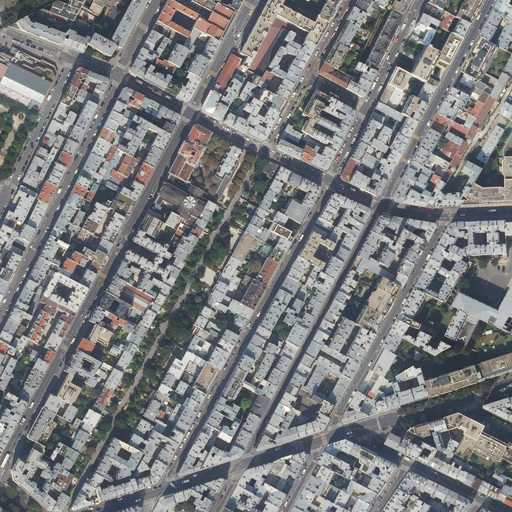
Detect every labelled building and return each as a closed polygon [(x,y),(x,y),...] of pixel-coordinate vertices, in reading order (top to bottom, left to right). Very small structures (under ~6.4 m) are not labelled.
[(69,0),(67,5),(56,1),(53,2),(50,12),(41,9),(9,26),(27,33),(50,41),(60,45),(69,29),(71,24),(76,16),(82,6),(84,0),(69,0)] [(84,0),(82,6),(99,15),(106,0),(84,0)] [(94,34),(91,38),(87,45),(91,47),(103,54),(109,57),(115,46),(120,48),(127,35),(146,0),(132,0),(109,42),(94,34)] [(199,16),(169,0),(167,0),(160,14),(156,21),(168,27),(188,38),(190,33),(184,30),(185,30),(178,26),(168,21),(170,18),(171,18),(174,12),(175,12),(176,12),(177,11),(177,10),(184,14),(191,18),(197,21),(199,16)] [(169,0),(199,16),(207,0),(206,0),(169,0)] [(207,0),(199,16),(197,21),(193,28),(208,36),(210,37),(220,42),(232,22),(237,12),(227,7),(224,5),(219,3),(220,0),(207,0)] [(242,0),(220,0),(219,3),(224,5),(226,0),(231,0),(232,0),(231,2),(232,2),(230,5),(228,4),(227,7),(237,12),(243,0),(242,0)] [(304,40),(316,46),(321,36),(328,24),(316,17),(313,23),(280,5),(282,0),(267,0),(266,2),(257,20),(248,37),(239,54),(246,57),(236,73),(242,77),(247,70),(246,69),(275,15),(308,33),(304,40)] [(340,0),(326,0),(317,16),(316,17),(328,24),(340,0)] [(368,0),(358,0),(357,2),(354,8),(366,15),(369,16),(366,21),(365,24),(363,26),(362,28),(371,33),(380,14),(382,16),(385,10),(383,8),(373,3),(368,0)] [(387,0),(374,0),(373,3),(383,8),(387,0)] [(412,1),(410,0),(390,0),(387,7),(392,9),(404,16),(408,8),(412,1)] [(480,5),(482,0),(428,0),(427,3),(437,8),(438,9),(444,12),(453,16),(459,20),(469,25),(471,22),(480,5)] [(499,0),(498,3),(493,12),(503,17),(504,18),(507,19),(509,20),(511,21),(511,6),(509,5),(511,0),(499,0)] [(437,8),(427,3),(425,8),(422,14),(432,19),(437,8)] [(366,15),(354,8),(352,7),(349,14),(346,19),(347,20),(358,26),(359,27),(366,15)] [(401,22),(404,16),(392,9),(364,66),(366,67),(369,69),(376,72),(382,61),(401,22)] [(444,12),(442,16),(441,17),(439,22),(437,26),(449,32),(450,30),(447,28),(453,16),(444,12)] [(497,29),(503,17),(493,12),(490,17),(487,24),(497,29)] [(432,19),(422,14),(419,19),(417,23),(434,32),(436,28),(429,25),(430,23),(437,26),(439,22),(433,19),(432,19)] [(86,23),(76,16),(71,24),(94,33),(97,28),(87,23),(86,23)] [(346,48),(358,26),(347,20),(341,32),(335,42),(346,48)] [(465,34),(469,25),(459,20),(452,34),(462,39),(465,34)] [(511,21),(509,20),(502,32),(503,32),(511,37),(511,21)] [(166,30),(168,27),(156,21),(151,31),(163,37),(164,34),(166,30)] [(426,47),(434,32),(417,23),(414,30),(416,31),(416,30),(418,31),(418,30),(424,33),(425,35),(421,42),(419,41),(420,39),(412,34),(410,38),(426,47)] [(497,29),(487,24),(483,32),(480,37),(490,43),(497,29)] [(188,38),(168,27),(166,30),(181,37),(178,42),(175,40),(175,39),(166,34),(166,35),(164,34),(163,37),(169,40),(173,42),(176,44),(183,47),(186,42),(188,38)] [(193,28),(190,33),(188,38),(186,42),(188,43),(185,49),(188,51),(193,53),(196,47),(192,45),(197,37),(205,41),(208,36),(193,28)] [(282,44),(289,32),(289,31),(282,28),(255,74),(262,78),(266,71),(268,67),(274,57),(280,47),(282,44)] [(76,32),(69,29),(60,45),(66,47),(82,53),(83,53),(83,52),(87,45),(91,38),(86,36),(85,38),(75,34),(76,32)] [(163,37),(151,31),(148,36),(145,42),(154,46),(155,47),(155,45),(154,45),(158,38),(159,39),(160,39),(160,38),(162,39),(157,48),(162,51),(167,42),(169,40),(163,37)] [(295,35),(289,32),(282,44),(286,46),(308,59),(312,52),(316,46),(304,40),(300,46),(291,42),(295,35)] [(511,42),(511,37),(503,32),(496,46),(498,47),(507,52),(509,48),(507,47),(510,41),(511,42)] [(459,45),(462,39),(452,34),(450,33),(439,54),(426,47),(410,38),(408,42),(406,45),(422,53),(414,67),(399,59),(395,67),(419,80),(425,83),(436,89),(438,83),(426,77),(436,59),(448,65),(449,63),(459,45)] [(353,52),(361,56),(369,37),(362,34),(353,52)] [(214,54),(220,42),(210,37),(200,57),(208,61),(210,62),(214,54)] [(496,46),(490,43),(480,37),(477,42),(471,54),(464,67),(461,72),(493,89),(498,80),(485,73),(498,47),(496,46)] [(155,52),(152,51),(154,46),(145,42),(143,45),(134,62),(130,70),(131,73),(136,76),(142,79),(150,66),(146,64),(147,62),(145,61),(146,59),(152,62),(155,55),(158,57),(162,51),(157,48),(156,47),(155,48),(157,49),(155,52)] [(346,48),(335,42),(328,54),(324,62),(337,70),(348,49),(346,48)] [(511,42),(511,54),(500,76),(498,80),(493,89),(484,105),(476,119),(470,131),(461,146),(451,164),(447,170),(443,179),(435,193),(434,194),(436,195),(434,198),(432,197),(427,207),(435,209),(436,209),(439,208),(447,196),(441,193),(453,172),(453,173),(456,169),(455,168),(469,145),(470,145),(472,140),(471,140),(478,128),(480,129),(488,114),(487,114),(495,99),(497,100),(510,76),(511,76),(511,82),(511,84),(511,42)] [(182,48),(183,47),(176,44),(172,51),(170,55),(167,61),(167,62),(173,65),(176,66),(179,68),(188,51),(185,49),(182,48)] [(284,49),(280,47),(274,57),(281,61),(282,59),(280,58),(283,54),(284,55),(285,55),(286,54),(287,53),(293,56),(294,56),(295,58),(294,60),(293,59),(290,64),(289,63),(288,65),(301,72),(305,66),(308,59),(286,46),(284,49)] [(0,95),(31,110),(33,106),(39,109),(57,72),(54,65),(42,59),(40,61),(39,62),(34,60),(34,59),(33,57),(17,50),(15,51),(13,55),(12,57),(3,52),(0,54),(0,95)] [(233,79),(236,73),(246,57),(239,54),(233,51),(218,78),(211,91),(216,94),(217,91),(218,92),(219,91),(220,91),(219,93),(218,92),(217,94),(218,95),(222,97),(225,92),(227,89),(231,83),(233,79)] [(200,57),(193,53),(191,55),(192,58),(194,59),(187,72),(188,73),(199,79),(204,70),(208,61),(200,57)] [(167,62),(167,61),(163,60),(162,62),(157,59),(158,57),(155,55),(152,62),(151,63),(172,73),(176,66),(173,65),(172,67),(166,64),(167,62)] [(280,62),(281,61),(274,57),(268,67),(272,69),(270,73),(272,74),(282,79),(294,86),(297,80),(301,72),(288,65),(287,66),(289,67),(286,71),(287,72),(287,74),(285,74),(277,69),(278,68),(278,67),(278,66),(277,66),(276,66),(278,61),(280,62)] [(337,70),(324,62),(321,67),(318,72),(319,74),(336,84),(345,89),(350,77),(337,70)] [(365,70),(366,67),(364,66),(357,62),(352,75),(370,84),(372,80),(376,72),(369,69),(367,73),(366,72),(366,71),(365,70)] [(153,68),(150,66),(142,79),(148,82),(163,90),(169,78),(170,77),(165,74),(163,78),(162,78),(163,76),(162,76),(162,75),(154,71),(153,73),(151,72),(153,68)] [(419,80),(395,67),(392,72),(387,84),(393,88),(410,96),(419,80)] [(85,80),(88,72),(82,69),(80,68),(76,70),(69,85),(80,90),(81,89),(77,87),(81,79),(84,80),(85,81),(85,80)] [(270,73),(266,71),(262,78),(257,86),(263,89),(265,90),(269,82),(267,81),(272,74),(270,73)] [(93,73),(88,72),(85,80),(85,81),(83,83),(87,85),(89,81),(97,84),(95,88),(89,84),(88,86),(103,94),(109,82),(107,79),(93,73)] [(484,105),(493,89),(461,72),(457,81),(471,89),(469,93),(458,87),(456,90),(470,97),(478,101),(484,105)] [(201,79),(199,79),(188,73),(186,78),(189,79),(184,88),(181,86),(176,97),(182,100),(186,102),(189,101),(195,90),(201,79)] [(245,79),(242,77),(236,73),(233,79),(242,84),(243,83),(239,81),(241,78),(242,78),(244,81),(244,80),(245,79)] [(257,86),(262,78),(255,74),(254,75),(253,75),(252,75),(251,76),(251,77),(251,78),(252,79),(249,83),(256,87),(257,86)] [(352,75),(350,77),(345,89),(354,94),(361,97),(364,96),(366,92),(370,84),(352,75)] [(182,85),(169,78),(163,90),(165,91),(176,97),(181,86),(182,85)] [(233,79),(231,83),(232,84),(229,90),(227,89),(225,92),(227,93),(224,98),(222,97),(220,100),(222,101),(224,102),(229,105),(235,96),(242,84),(233,79)] [(289,95),(294,86),(282,79),(274,95),(285,101),(289,95)] [(252,93),(250,92),(253,87),(255,89),(256,87),(249,83),(247,82),(243,90),(241,92),(250,97),(252,93)] [(88,86),(87,85),(83,83),(81,89),(80,90),(77,96),(97,106),(101,97),(103,94),(88,86)] [(430,99),(436,89),(425,83),(416,100),(417,100),(419,101),(427,105),(430,99)] [(393,88),(387,84),(385,86),(382,94),(378,102),(384,105),(393,88)] [(72,98),(76,99),(77,96),(80,90),(69,85),(63,96),(60,103),(71,108),(74,102),(71,100),(72,98)] [(131,98),(134,92),(130,90),(126,88),(122,89),(119,94),(116,101),(127,106),(130,101),(128,100),(128,99),(128,98),(129,97),(131,98)] [(416,100),(410,96),(393,88),(384,105),(403,115),(417,123),(421,116),(427,105),(419,101),(417,106),(414,104),(417,100),(416,100)] [(462,112),(470,97),(456,90),(453,88),(448,96),(445,102),(453,107),(455,102),(457,103),(457,102),(458,102),(455,108),(462,112)] [(257,101),(262,104),(264,101),(274,107),(273,110),(279,113),(285,101),(274,95),(265,90),(263,89),(257,101)] [(511,116),(511,90),(498,113),(510,120),(511,116)] [(216,94),(211,91),(207,99),(202,108),(203,112),(206,113),(211,116),(217,105),(214,103),(218,95),(217,94),(216,94)] [(324,107),(326,102),(329,97),(325,94),(320,92),(319,93),(316,91),(297,125),(291,122),(289,125),(310,137),(314,127),(319,118),(322,111),(324,107)] [(131,98),(130,101),(127,106),(125,110),(124,111),(122,116),(132,121),(134,116),(144,97),(139,94),(134,92),(131,98)] [(250,97),(241,92),(238,98),(245,102),(244,103),(242,105),(241,105),(240,105),(236,112),(236,114),(235,116),(230,114),(231,112),(230,112),(231,111),(230,111),(228,113),(223,122),(228,125),(232,127),(241,112),(242,109),(246,103),(250,97)] [(97,106),(77,96),(76,99),(74,102),(71,108),(71,109),(70,111),(76,114),(81,103),(83,104),(82,107),(83,107),(82,109),(81,109),(80,110),(81,111),(79,116),(89,121),(92,115),(97,106)] [(144,97),(134,116),(138,118),(139,116),(141,117),(144,111),(150,100),(145,97),(144,97)] [(329,97),(326,102),(329,104),(326,108),(324,107),(322,111),(336,117),(338,114),(333,112),(335,109),(339,111),(343,104),(337,101),(329,97)] [(256,114),(262,104),(257,101),(252,98),(248,105),(246,103),(242,109),(250,114),(249,116),(254,118),(253,119),(261,124),(265,126),(270,129),(274,122),(279,113),(273,110),(267,106),(266,108),(267,109),(268,110),(263,118),(256,114)] [(156,103),(150,100),(144,111),(149,113),(150,111),(151,110),(153,111),(153,112),(152,114),(151,113),(150,114),(156,117),(161,106),(156,103)] [(125,110),(127,106),(116,101),(113,106),(111,112),(122,116),(124,111),(123,110),(122,112),(121,111),(122,110),(122,109),(123,109),(125,110)] [(476,119),(484,105),(478,101),(473,110),(469,107),(466,113),(476,119)] [(218,103),(218,104),(217,105),(211,116),(210,116),(215,118),(220,121),(226,111),(229,105),(224,102),(222,105),(218,103)] [(384,105),(378,102),(376,106),(374,109),(385,114),(381,123),(380,125),(383,127),(391,131),(393,132),(395,129),(400,121),(403,115),(384,105)] [(455,108),(453,107),(445,102),(441,110),(439,114),(452,121),(456,114),(466,120),(466,121),(463,127),(470,131),(476,119),(466,113),(462,112),(455,108)] [(71,108),(60,103),(55,113),(52,120),(59,124),(63,117),(64,117),(65,117),(66,117),(66,116),(66,115),(66,114),(68,115),(69,113),(68,112),(67,113),(65,112),(67,109),(66,108),(66,107),(71,109),(71,108)] [(343,104),(339,111),(339,112),(342,113),(341,115),(340,115),(340,114),(338,113),(338,114),(336,117),(341,120),(339,124),(348,128),(352,121),(355,114),(354,111),(350,109),(343,104)] [(172,112),(161,106),(156,117),(159,119),(162,120),(162,119),(161,119),(162,117),(167,120),(167,121),(168,120),(169,121),(174,113),(172,112)] [(385,114),(374,109),(370,116),(369,119),(380,125),(381,123),(385,114)] [(70,111),(69,113),(68,115),(65,122),(71,124),(76,114),(70,111)] [(150,114),(149,113),(144,111),(141,117),(140,119),(146,122),(150,114)] [(132,121),(122,116),(111,112),(105,122),(103,128),(116,134),(116,132),(115,131),(121,120),(123,120),(122,122),(129,125),(131,122),(132,121)] [(246,134),(253,119),(254,118),(249,116),(245,121),(241,119),(245,114),(241,112),(232,127),(238,130),(246,134)] [(175,113),(174,113),(169,121),(168,120),(167,121),(166,123),(175,127),(179,119),(178,115),(175,113)] [(439,114),(434,123),(431,129),(442,136),(449,139),(461,146),(470,131),(463,127),(452,121),(439,114)] [(412,133),(417,123),(403,115),(400,121),(403,123),(399,132),(395,129),(393,132),(394,133),(408,141),(412,133)] [(88,125),(89,121),(79,116),(74,126),(84,131),(88,125)] [(146,122),(140,119),(138,118),(134,116),(132,121),(139,125),(138,127),(137,127),(136,127),(136,128),(136,129),(136,130),(135,132),(128,128),(125,133),(140,141),(141,141),(147,129),(157,134),(152,144),(150,144),(148,143),(147,145),(162,152),(166,145),(171,135),(161,130),(146,122)] [(319,118),(314,127),(319,129),(320,126),(334,133),(333,136),(342,140),(343,137),(348,128),(339,124),(338,127),(339,128),(338,129),(335,127),(336,125),(320,118),(319,118)] [(260,126),(261,124),(253,119),(246,134),(254,138),(261,141),(265,140),(267,137),(271,129),(270,129),(265,126),(264,127),(263,127),(262,128),(260,126)] [(380,125),(369,119),(363,132),(358,142),(368,147),(370,144),(368,143),(370,138),(371,138),(372,138),(373,135),(372,135),(373,133),(373,132),(375,128),(378,129),(380,125)] [(63,126),(59,124),(52,120),(44,137),(39,147),(48,152),(50,153),(52,148),(58,135),(63,126)] [(74,126),(71,124),(65,122),(63,126),(58,135),(62,137),(68,125),(73,127),(67,140),(77,145),(81,137),(84,131),(74,126)] [(173,131),(175,127),(166,123),(165,122),(163,127),(161,126),(161,128),(162,128),(161,130),(171,135),(173,131)] [(310,137),(289,125),(288,124),(285,130),(278,143),(276,146),(277,149),(288,154),(299,159),(303,151),(285,142),(287,137),(297,143),(299,139),(302,141),(302,139),(307,142),(308,139),(310,137)] [(223,139),(196,125),(193,126),(182,145),(176,157),(168,173),(169,173),(201,191),(203,188),(189,181),(190,180),(188,178),(209,138),(211,139),(212,138),(214,139),(214,140),(218,142),(219,141),(220,142),(220,143),(224,145),(226,141),(223,139)] [(488,159),(505,129),(504,128),(503,129),(497,125),(477,158),(486,163),(488,159)] [(319,129),(314,127),(310,137),(326,144),(327,142),(331,144),(330,145),(329,145),(327,148),(336,153),(339,146),(342,140),(333,136),(331,139),(317,132),(319,129)] [(383,146),(391,131),(383,127),(375,141),(383,146)] [(101,132),(98,138),(109,143),(112,137),(115,139),(114,139),(115,139),(113,145),(118,148),(119,145),(120,144),(123,139),(123,138),(123,137),(116,134),(103,128),(101,132)] [(433,151),(442,136),(431,129),(425,140),(421,148),(432,154),(451,164),(461,146),(449,139),(444,148),(443,147),(439,154),(436,152),(436,153),(433,151)] [(140,141),(125,133),(123,137),(123,138),(130,141),(129,143),(128,143),(127,143),(127,144),(127,145),(127,146),(126,148),(119,145),(118,148),(117,149),(125,154),(126,154),(132,157),(140,141)] [(403,149),(408,141),(394,133),(393,136),(395,137),(389,149),(391,150),(400,155),(403,149)] [(64,138),(62,137),(58,135),(52,148),(57,150),(61,152),(72,157),(75,150),(77,145),(67,140),(62,151),(58,150),(64,138)] [(118,148),(98,138),(95,144),(90,153),(101,159),(105,161),(110,164),(117,149),(118,148)] [(327,148),(308,139),(307,142),(303,151),(299,159),(308,164),(323,171),(327,170),(330,163),(336,153),(327,148)] [(361,161),(360,163),(357,168),(354,172),(348,183),(356,187),(364,191),(367,184),(370,179),(373,174),(375,170),(379,163),(381,158),(385,152),(387,148),(383,146),(375,141),(373,140),(370,144),(368,147),(367,149),(361,161)] [(470,151),(474,153),(480,142),(477,140),(470,151)] [(368,147),(358,142),(353,151),(350,158),(360,163),(361,161),(359,160),(360,160),(359,159),(360,156),(361,156),(363,151),(364,148),(365,149),(365,148),(367,149),(368,147)] [(243,149),(231,143),(216,170),(217,171),(214,176),(222,180),(213,197),(203,192),(200,197),(214,204),(217,199),(219,200),(238,165),(235,164),(243,149)] [(157,160),(162,152),(147,145),(147,144),(146,145),(151,148),(144,160),(136,156),(135,159),(153,169),(157,160)] [(46,154),(48,152),(39,147),(38,149),(37,152),(47,157),(48,155),(46,154)] [(51,161),(57,150),(52,148),(50,153),(48,155),(47,157),(47,159),(51,161)] [(429,160),(432,154),(421,148),(417,154),(413,162),(432,172),(435,173),(434,174),(443,179),(447,170),(429,160)] [(124,155),(125,154),(117,149),(110,164),(108,168),(113,171),(122,154),(124,155)] [(397,161),(400,155),(391,150),(385,161),(394,166),(397,161)] [(36,154),(35,156),(43,161),(44,158),(47,159),(47,157),(37,152),(36,154)] [(68,164),(72,157),(61,152),(55,163),(66,168),(68,164)] [(94,173),(101,159),(90,153),(86,161),(83,167),(94,173)] [(135,159),(132,157),(126,154),(117,172),(126,178),(135,162),(141,166),(137,173),(136,172),(132,180),(143,187),(148,178),(153,169),(135,159)] [(45,162),(43,161),(35,156),(30,166),(26,175),(36,180),(37,178),(40,174),(38,173),(37,174),(32,172),(36,164),(43,167),(45,162)] [(484,189),(475,184),(462,207),(476,207),(482,207),(511,205),(511,157),(504,157),(504,161),(503,162),(503,175),(505,177),(505,188),(504,189),(502,188),(484,189)] [(360,163),(350,158),(345,168),(340,176),(342,180),(344,181),(348,183),(354,172),(352,171),(355,166),(356,166),(355,167),(357,168),(360,163)] [(385,161),(384,160),(381,158),(379,163),(381,164),(377,171),(375,170),(373,174),(386,181),(390,174),(394,166),(385,161)] [(47,159),(45,162),(43,167),(40,174),(37,178),(42,180),(51,161),(47,159)] [(108,168),(110,164),(105,161),(102,167),(102,168),(101,168),(97,174),(103,177),(108,168)] [(275,177),(273,180),(283,185),(284,186),(286,183),(291,172),(287,170),(268,161),(262,171),(265,173),(264,175),(267,176),(268,175),(270,175),(275,177)] [(448,194),(447,196),(439,208),(453,208),(462,207),(475,184),(483,169),(475,165),(476,164),(474,163),(474,164),(469,161),(462,172),(472,177),(464,192),(459,192),(459,193),(448,194)] [(412,165),(410,168),(417,172),(419,173),(421,168),(423,169),(423,170),(421,174),(429,178),(432,172),(413,162),(412,165)] [(61,177),(66,168),(55,163),(46,182),(57,187),(61,177)] [(83,167),(82,170),(79,176),(90,182),(91,182),(98,186),(100,183),(103,177),(97,174),(94,173),(83,167)] [(117,172),(113,171),(108,168),(103,177),(100,183),(118,192),(135,201),(139,195),(143,187),(132,180),(131,180),(130,181),(128,180),(127,182),(128,182),(128,183),(129,183),(128,186),(133,189),(132,192),(122,187),(126,178),(117,172)] [(414,177),(417,172),(410,168),(406,176),(402,184),(410,188),(412,185),(422,191),(421,194),(412,190),(412,191),(409,197),(405,204),(412,205),(418,206),(426,190),(429,185),(426,183),(429,178),(421,174),(418,180),(414,177)] [(294,174),(291,172),(286,183),(287,184),(284,189),(294,194),(302,178),(294,174)] [(203,192),(201,191),(169,173),(164,182),(163,182),(162,184),(163,184),(161,188),(159,192),(158,192),(156,194),(157,194),(153,203),(155,204),(159,206),(162,201),(177,209),(174,214),(179,217),(180,217),(183,219),(180,224),(178,227),(177,229),(188,235),(189,234),(194,226),(191,224),(194,220),(196,221),(198,219),(203,209),(212,213),(214,209),(216,205),(214,204),(200,197),(203,192)] [(386,181),(373,174),(370,179),(373,180),(370,186),(367,184),(364,191),(371,194),(375,196),(379,195),(382,189),(386,181)] [(435,193),(443,179),(434,174),(431,180),(431,181),(435,183),(433,187),(432,187),(430,191),(435,193)] [(36,180),(26,175),(22,182),(35,188),(38,182),(40,183),(40,184),(42,185),(42,184),(43,185),(38,195),(25,189),(25,188),(20,185),(19,188),(18,191),(34,198),(38,200),(48,205),(52,195),(57,187),(46,182),(42,180),(37,178),(36,180)] [(86,189),(90,182),(79,176),(77,180),(75,184),(86,189)] [(301,203),(310,208),(317,194),(320,189),(319,186),(312,182),(302,178),(297,188),(305,192),(307,193),(301,203)] [(283,185),(273,180),(268,189),(276,194),(277,194),(279,191),(281,192),(282,189),(281,188),(283,185)] [(94,194),(98,186),(91,182),(90,185),(92,186),(90,190),(89,189),(88,191),(90,192),(94,194)] [(86,190),(86,189),(75,184),(73,189),(71,192),(82,198),(86,190)] [(410,188),(402,184),(398,191),(394,199),(395,202),(402,203),(405,204),(409,197),(405,195),(407,194),(410,188)] [(274,197),(276,194),(268,189),(262,199),(271,204),(273,200),(275,202),(277,199),(274,197)] [(434,195),(426,190),(418,206),(420,206),(427,207),(432,197),(434,195)] [(28,220),(26,219),(27,216),(26,216),(34,198),(18,191),(9,210),(6,216),(14,220),(15,217),(18,218),(16,221),(17,221),(22,224),(35,230),(43,215),(48,205),(38,200),(28,220)] [(85,200),(82,198),(71,192),(68,197),(65,204),(77,209),(79,210),(84,213),(90,202),(85,200)] [(90,202),(94,194),(90,192),(85,200),(90,202)] [(130,211),(135,201),(118,192),(115,199),(116,200),(115,201),(113,200),(111,203),(107,201),(104,208),(124,218),(126,219),(130,211)] [(329,199),(325,205),(336,211),(337,212),(340,206),(341,207),(345,198),(339,195),(335,193),(331,194),(329,199)] [(245,206),(247,201),(240,198),(238,203),(245,206)] [(346,199),(345,198),(341,207),(346,210),(336,228),(342,231),(343,228),(341,226),(342,224),(345,225),(346,222),(349,218),(349,217),(347,216),(350,210),(352,211),(356,204),(346,199)] [(271,204),(262,199),(258,208),(269,214),(270,212),(270,211),(267,210),(271,204)] [(305,216),(310,208),(294,200),(286,217),(288,218),(301,225),(305,216)] [(81,229),(93,235),(98,224),(99,224),(104,213),(107,212),(111,215),(111,216),(107,224),(106,224),(105,227),(106,228),(100,239),(112,245),(115,240),(118,234),(116,233),(120,226),(124,218),(104,208),(95,203),(94,206),(94,207),(93,210),(94,211),(93,213),(92,213),(90,215),(89,216),(88,217),(87,216),(86,218),(87,218),(81,229)] [(77,209),(65,204),(62,210),(58,218),(70,224),(72,220),(70,219),(75,210),(76,210),(77,209)] [(363,206),(356,204),(352,211),(351,214),(351,217),(350,217),(350,219),(362,226),(369,213),(368,209),(367,209),(363,206)] [(333,217),(336,211),(325,205),(322,211),(318,218),(330,225),(332,221),(329,220),(331,216),(333,217)] [(267,216),(269,214),(258,208),(253,216),(262,220),(265,215),(267,216)] [(174,226),(179,217),(174,214),(171,212),(165,222),(161,220),(163,217),(148,209),(146,214),(148,215),(163,223),(177,230),(177,229),(178,227),(174,226)] [(206,224),(212,213),(203,209),(198,219),(206,224)] [(271,209),(270,211),(270,212),(274,214),(274,212),(276,214),(273,220),(267,217),(266,219),(274,223),(280,226),(282,228),(288,218),(286,217),(271,209)] [(77,227),(84,213),(79,210),(72,225),(77,227)] [(154,239),(163,223),(148,215),(144,223),(139,231),(145,234),(149,236),(154,239)] [(386,226),(392,217),(381,215),(377,216),(374,223),(369,232),(381,237),(381,236),(383,233),(380,232),(383,227),(385,229),(386,226)] [(12,230),(17,221),(16,221),(14,220),(6,216),(2,225),(12,230)] [(264,222),(262,220),(253,216),(249,224),(260,230),(261,227),(262,225),(264,222)] [(407,219),(392,217),(386,226),(393,230),(395,228),(396,229),(394,233),(397,235),(396,237),(384,231),(383,233),(381,236),(392,242),(395,243),(402,230),(407,219)] [(72,225),(70,224),(58,218),(56,222),(53,227),(62,231),(72,237),(77,227),(72,225)] [(336,228),(330,225),(318,218),(317,221),(315,223),(328,231),(329,230),(332,232),(330,236),(327,234),(314,226),(311,231),(335,244),(338,239),(342,241),(339,247),(348,252),(353,243),(355,239),(346,234),(343,240),(339,237),(342,231),(336,228)] [(350,219),(349,218),(346,222),(353,226),(350,231),(344,227),(343,228),(342,231),(346,234),(355,239),(358,235),(362,226),(350,219)] [(206,224),(198,219),(196,221),(194,226),(202,231),(206,224)] [(435,227),(433,224),(417,221),(407,219),(402,230),(426,243),(431,234),(435,227)] [(511,220),(506,221),(506,240),(511,239),(511,287),(499,311),(460,293),(453,307),(460,310),(480,319),(511,334),(511,333),(511,220)] [(482,246),(482,255),(495,255),(493,221),(487,221),(481,222),(481,239),(482,246)] [(495,255),(507,254),(506,240),(506,221),(499,221),(493,221),(495,255)] [(227,226),(237,231),(238,228),(230,224),(227,222),(226,225),(228,226),(227,226)] [(465,231),(465,230),(465,222),(455,223),(450,226),(448,229),(445,234),(451,236),(451,235),(453,236),(452,237),(458,240),(459,238),(462,238),(463,243),(466,245),(466,240),(465,231)] [(474,222),(465,222),(465,230),(468,230),(468,231),(465,231),(466,240),(469,240),(469,245),(470,248),(466,248),(466,256),(482,255),(482,246),(477,246),(475,245),(475,233),(479,233),(479,239),(481,239),(481,222),(474,222)] [(259,239),(265,229),(261,227),(260,230),(249,224),(247,223),(245,226),(247,227),(245,232),(259,239)] [(282,228),(280,226),(274,223),(269,231),(276,234),(290,243),(292,239),(293,238),(288,236),(290,232),(282,228)] [(31,238),(35,230),(22,224),(20,227),(22,228),(19,233),(12,230),(10,234),(29,243),(31,238)] [(10,235),(10,234),(12,230),(2,225),(0,228),(0,255),(1,254),(0,253),(0,249),(0,248),(0,247),(1,245),(2,245),(4,241),(6,242),(9,236),(5,234),(6,233),(10,235)] [(198,239),(202,231),(194,226),(189,234),(198,239)] [(61,233),(62,231),(53,227),(51,231),(49,236),(54,239),(57,240),(58,240),(61,233)] [(93,237),(93,235),(81,229),(77,227),(72,237),(76,239),(89,246),(91,242),(92,239),(93,237)] [(188,235),(177,229),(177,230),(175,233),(180,236),(181,235),(183,236),(181,239),(181,240),(194,247),(198,239),(189,234),(188,235)] [(290,243),(276,234),(269,231),(265,229),(259,239),(264,242),(265,243),(269,235),(279,240),(274,248),(284,253),(287,249),(290,243)] [(147,260),(140,256),(131,252),(129,250),(126,251),(121,261),(128,265),(130,262),(135,264),(135,265),(142,269),(143,268),(144,269),(144,270),(143,273),(144,274),(150,276),(152,278),(162,283),(167,274),(171,267),(166,264),(171,255),(169,254),(165,252),(168,246),(163,243),(162,246),(145,237),(144,236),(145,234),(139,231),(137,230),(132,239),(133,242),(136,244),(144,248),(152,252),(156,254),(155,256),(153,261),(152,263),(147,260)] [(422,250),(426,243),(402,230),(395,243),(400,246),(405,236),(407,237),(406,238),(412,241),(412,243),(413,243),(411,246),(410,245),(408,248),(407,248),(407,249),(406,248),(405,249),(407,250),(419,256),(422,250)] [(72,237),(62,231),(61,233),(65,235),(62,243),(68,245),(72,237)] [(331,250),(335,244),(311,231),(307,239),(297,257),(306,262),(307,259),(311,261),(310,264),(314,266),(321,270),(324,264),(319,261),(311,257),(318,243),(327,248),(331,250)] [(264,242),(259,239),(245,232),(231,257),(242,263),(243,260),(244,260),(250,249),(258,253),(264,242)] [(381,237),(369,232),(363,243),(357,255),(368,262),(369,260),(366,259),(369,254),(371,255),(377,245),(378,243),(376,243),(376,244),(374,243),(377,238),(380,239),(381,237)] [(29,243),(10,234),(10,235),(9,236),(6,242),(3,248),(21,257),(22,257),(24,252),(18,249),(18,248),(17,247),(18,245),(26,249),(29,243)] [(439,245),(447,249),(449,245),(452,246),(449,251),(451,252),(463,259),(464,256),(466,257),(466,256),(466,248),(466,245),(463,243),(458,240),(452,237),(451,236),(445,234),(441,242),(439,245)] [(93,235),(93,237),(101,241),(97,247),(94,245),(94,243),(91,242),(89,246),(91,247),(106,255),(107,255),(110,250),(112,245),(100,239),(93,235)] [(53,241),(54,239),(49,236),(44,246),(38,257),(43,260),(45,257),(47,259),(46,261),(49,263),(53,264),(57,267),(58,265),(59,262),(52,258),(53,256),(55,256),(55,255),(54,254),(58,246),(65,250),(66,248),(68,245),(62,243),(58,240),(57,240),(55,243),(53,241)] [(392,242),(381,236),(381,237),(380,239),(378,243),(377,245),(380,247),(382,245),(379,244),(381,240),(387,243),(383,249),(394,255),(396,256),(401,247),(400,246),(395,243),(393,247),(390,245),(392,242)] [(189,254),(194,247),(181,240),(179,244),(177,247),(189,254)] [(267,244),(265,243),(264,242),(258,253),(267,258),(278,265),(281,259),(284,253),(274,248),(272,247),(267,244)] [(170,243),(168,246),(165,252),(169,254),(172,248),(179,252),(175,258),(185,263),(189,254),(177,247),(170,243)] [(339,247),(335,244),(331,250),(331,251),(329,256),(343,263),(345,258),(348,252),(339,247)] [(445,252),(447,249),(439,245),(434,254),(432,259),(442,265),(446,267),(447,265),(443,263),(446,259),(452,262),(453,260),(457,263),(453,271),(461,275),(467,264),(461,261),(445,252)] [(103,260),(106,255),(91,247),(89,251),(83,248),(80,255),(91,260),(91,259),(92,260),(92,259),(94,259),(93,262),(101,266),(103,260)] [(21,257),(3,248),(1,254),(0,255),(0,267),(13,274),(19,264),(22,257),(21,257)] [(80,255),(66,248),(65,250),(62,256),(66,259),(76,264),(83,268),(85,264),(90,266),(88,270),(96,274),(98,270),(101,266),(93,262),(91,260),(80,255)] [(387,268),(394,255),(383,249),(379,258),(378,257),(376,261),(387,268)] [(328,257),(329,256),(331,251),(329,250),(327,254),(322,251),(319,256),(325,259),(323,262),(325,263),(328,257)] [(416,261),(419,256),(407,250),(403,257),(401,256),(400,258),(413,266),(416,261)] [(175,258),(171,255),(166,264),(171,267),(172,266),(180,271),(182,268),(183,268),(184,267),(185,266),(185,265),(185,264),(185,263),(175,258)] [(370,258),(369,260),(368,262),(357,255),(353,263),(349,270),(354,272),(360,276),(364,268),(400,287),(401,288),(404,283),(407,278),(396,273),(387,268),(376,261),(370,258)] [(343,263),(329,256),(328,257),(330,259),(324,271),(321,270),(319,273),(333,280),(338,272),(343,263)] [(46,261),(43,260),(38,257),(36,262),(33,269),(43,274),(49,263),(46,261)] [(246,261),(244,260),(243,260),(242,263),(231,257),(222,272),(233,278),(233,279),(234,279),(238,271),(235,269),(238,265),(241,267),(243,264),(245,265),(246,261)] [(310,264),(306,262),(297,257),(295,259),(294,262),(306,268),(308,264),(309,265),(310,264)] [(276,268),(278,265),(267,258),(254,280),(266,287),(272,276),(276,268)] [(409,274),(413,266),(400,258),(399,258),(398,259),(401,261),(398,266),(399,267),(396,273),(407,278),(409,274)] [(71,274),(76,264),(66,259),(64,262),(62,265),(63,265),(61,269),(71,274)] [(441,267),(442,265),(432,259),(426,268),(424,273),(434,278),(436,279),(437,278),(435,277),(438,270),(439,271),(438,273),(448,278),(445,284),(454,289),(461,275),(453,271),(452,273),(441,267)] [(130,266),(128,265),(121,261),(116,269),(113,276),(133,287),(135,283),(133,282),(133,281),(128,278),(131,273),(136,275),(137,275),(139,276),(141,272),(139,271),(130,266)] [(302,275),(306,268),(294,262),(293,264),(290,268),(301,275),(302,275)] [(55,270),(57,267),(53,264),(47,276),(51,278),(54,272),(55,270)] [(251,264),(245,275),(248,277),(254,266),(251,264)] [(172,266),(171,267),(167,274),(175,279),(180,271),(172,266)] [(0,267),(0,278),(9,283),(11,278),(13,274),(0,267)] [(61,269),(59,268),(57,267),(55,270),(58,271),(56,273),(68,279),(69,276),(79,282),(78,284),(88,290),(90,287),(91,284),(81,279),(71,274),(61,269)] [(301,275),(290,268),(288,272),(286,276),(297,282),(301,275)] [(360,276),(358,279),(374,287),(393,298),(395,295),(396,292),(397,292),(400,287),(364,268),(360,276)] [(38,285),(43,274),(33,269),(30,274),(27,280),(37,285),(38,285)] [(96,274),(88,270),(86,269),(85,271),(83,270),(81,272),(83,274),(81,279),(91,284),(94,279),(96,274)] [(350,279),(354,272),(349,270),(345,277),(341,284),(351,289),(352,290),(356,283),(350,279)] [(68,279),(56,273),(54,272),(51,278),(45,289),(41,297),(75,313),(82,301),(88,290),(78,284),(68,279)] [(241,283),(234,279),(233,279),(233,278),(222,272),(221,272),(219,274),(221,275),(219,278),(217,277),(216,280),(218,280),(213,289),(224,295),(229,287),(237,291),(241,283)] [(316,274),(311,272),(307,278),(308,279),(314,282),(315,280),(317,278),(314,276),(316,274)] [(319,273),(318,275),(317,277),(323,280),(322,284),(315,280),(314,282),(314,284),(328,291),(331,286),(333,280),(319,273)] [(424,273),(422,277),(432,282),(434,278),(424,273)] [(148,280),(150,276),(144,274),(136,288),(141,291),(144,288),(146,289),(144,293),(154,298),(156,294),(150,290),(153,284),(160,288),(162,283),(152,278),(150,281),(148,280)] [(171,288),(175,279),(167,274),(162,283),(171,288)] [(254,280),(248,277),(245,275),(244,278),(252,282),(249,287),(240,303),(253,311),(257,302),(266,287),(254,280)] [(45,289),(51,278),(47,276),(41,287),(45,289)] [(136,288),(133,287),(113,276),(110,282),(107,286),(104,292),(106,293),(134,307),(145,313),(146,313),(148,309),(151,304),(152,302),(154,298),(144,293),(141,291),(136,288)] [(297,282),(286,276),(283,282),(279,289),(291,296),(292,297),(300,284),(299,283),(297,282)] [(428,289),(432,282),(422,277),(416,287),(415,289),(421,291),(422,289),(425,291),(424,293),(428,295),(446,303),(451,293),(443,288),(439,294),(431,290),(430,291),(428,289)] [(6,289),(9,283),(0,278),(0,295),(2,297),(6,289)] [(249,287),(252,282),(244,278),(241,282),(249,287)] [(314,284),(314,282),(308,279),(304,286),(310,290),(310,289),(314,284)] [(36,286),(37,285),(27,280),(25,284),(23,288),(32,292),(35,285),(36,286)] [(171,288),(162,283),(160,288),(159,288),(161,289),(159,293),(166,297),(171,288)] [(328,291),(314,284),(310,289),(313,291),(314,287),(316,288),(315,292),(325,297),(326,293),(328,291)] [(351,289),(341,284),(340,287),(338,291),(349,297),(350,295),(347,294),(349,291),(350,291),(351,289)] [(445,284),(443,288),(451,293),(454,289),(445,284)] [(308,294),(310,290),(304,286),(303,285),(296,299),(303,303),(306,297),(308,294)] [(41,297),(45,289),(41,287),(40,286),(36,294),(41,297)] [(374,287),(364,306),(384,317),(389,307),(393,298),(374,287)] [(33,292),(32,292),(23,288),(20,295),(17,301),(26,306),(33,292)] [(232,299),(224,295),(213,289),(208,298),(209,298),(227,308),(232,299)] [(291,296),(279,289),(276,295),(273,300),(285,307),(291,296)] [(424,293),(421,291),(415,289),(405,307),(401,314),(414,320),(428,295),(424,293)] [(312,296),(308,294),(306,297),(310,299),(311,299),(321,305),(322,302),(325,297),(315,292),(314,291),(312,296)] [(349,297),(338,291),(336,294),(333,300),(344,306),(345,304),(343,303),(345,299),(347,300),(349,297)] [(102,300),(98,307),(126,322),(127,320),(128,318),(134,307),(106,293),(102,300)] [(161,307),(166,297),(159,293),(156,299),(154,298),(152,302),(161,307)] [(39,302),(41,297),(36,294),(29,307),(35,310),(39,302)] [(41,297),(39,302),(43,304),(43,303),(44,303),(44,304),(44,306),(42,311),(40,310),(39,310),(40,310),(26,338),(28,339),(36,343),(51,316),(53,317),(55,311),(55,310),(54,310),(55,308),(56,308),(57,310),(61,312),(64,311),(64,313),(66,313),(65,314),(64,315),(62,314),(61,314),(44,347),(54,353),(65,333),(75,313),(41,297)] [(310,299),(306,297),(303,303),(301,307),(299,310),(300,311),(303,310),(306,303),(307,304),(310,299)] [(205,305),(204,306),(213,311),(215,307),(217,308),(224,311),(222,315),(223,315),(227,308),(209,298),(208,299),(207,301),(205,301),(204,300),(204,301),(206,303),(205,305)] [(240,303),(234,300),(232,299),(227,308),(238,314),(233,323),(233,324),(242,329),(245,324),(253,311),(240,303)] [(301,307),(303,303),(296,299),(290,309),(294,312),(297,314),(299,310),(297,309),(299,305),(301,307)] [(317,311),(321,305),(311,299),(304,313),(314,318),(317,311)] [(269,306),(281,313),(282,310),(285,312),(286,310),(284,310),(286,307),(285,307),(273,300),(271,303),(269,306)] [(344,306),(333,300),(330,305),(327,311),(338,317),(339,316),(340,313),(337,312),(339,309),(342,310),(344,306)] [(28,307),(26,306),(17,301),(15,304),(13,308),(25,313),(28,307)] [(161,307),(152,302),(151,304),(153,305),(150,310),(156,314),(160,308),(161,309),(162,308),(161,307)] [(126,322),(98,307),(97,306),(93,313),(89,321),(95,324),(112,333),(114,329),(115,329),(117,327),(116,327),(117,324),(123,327),(126,322)] [(214,312),(213,311),(204,306),(198,315),(207,320),(209,321),(211,318),(212,316),(214,312)] [(269,332),(281,313),(269,306),(266,313),(258,326),(269,332)] [(379,326),(384,317),(364,306),(354,324),(360,327),(367,331),(369,327),(371,328),(369,332),(374,335),(379,326)] [(143,317),(145,313),(134,307),(128,318),(133,321),(137,313),(143,317)] [(27,314),(25,313),(13,308),(10,315),(8,319),(19,324),(22,318),(21,317),(20,316),(21,316),(22,315),(23,316),(24,317),(24,318),(29,320),(31,316),(27,314)] [(287,308),(286,310),(285,312),(287,313),(283,321),(280,320),(278,323),(289,329),(292,323),(295,317),(292,316),(294,312),(290,309),(287,308)] [(150,310),(148,309),(146,313),(147,314),(146,314),(145,317),(144,317),(143,317),(143,318),(143,319),(143,320),(142,321),(143,323),(141,322),(139,325),(148,330),(156,314),(150,310)] [(304,313),(300,311),(299,310),(297,314),(295,317),(292,323),(295,325),(300,328),(301,326),(299,325),(300,324),(301,324),(301,325),(302,325),(303,326),(301,328),(307,331),(310,325),(314,318),(304,313)] [(467,347),(480,319),(460,310),(452,326),(452,325),(446,337),(467,347)] [(338,317),(327,311),(324,317),(323,319),(331,324),(334,320),(336,321),(338,317)] [(444,336),(414,320),(401,314),(400,316),(398,320),(410,327),(421,332),(432,338),(440,342),(444,336)] [(202,330),(207,320),(198,315),(193,325),(196,326),(202,330)] [(339,326),(334,334),(344,340),(354,324),(343,318),(340,325),(338,324),(337,325),(339,326)] [(20,325),(19,324),(8,319),(3,328),(0,334),(0,341),(7,345),(10,340),(13,341),(10,347),(15,349),(16,347),(22,335),(26,328),(21,325),(15,336),(12,335),(17,325),(19,327),(20,325)] [(331,324),(323,319),(320,324),(317,330),(328,336),(330,332),(326,330),(326,329),(327,329),(328,328),(327,328),(327,327),(331,329),(334,325),(331,324)] [(137,325),(127,320),(126,322),(123,327),(122,328),(133,334),(142,339),(148,330),(139,325),(138,324),(137,325)] [(220,320),(219,322),(217,326),(223,329),(224,329),(228,323),(221,320),(220,320)] [(405,336),(410,327),(398,320),(393,328),(391,332),(403,338),(420,348),(424,350),(425,351),(435,356),(451,347),(441,342),(438,349),(436,350),(428,345),(432,338),(421,332),(417,340),(410,337),(409,337),(408,337),(405,336)] [(223,329),(217,326),(209,321),(204,331),(211,335),(214,336),(220,339),(233,346),(236,341),(238,337),(224,329),(223,330),(225,331),(222,337),(219,335),(220,334),(210,329),(211,327),(221,332),(223,329)] [(115,335),(112,333),(95,324),(86,340),(94,345),(109,353),(113,345),(117,337),(118,336),(115,335)] [(301,328),(300,328),(295,325),(286,341),(287,342),(298,348),(302,339),(307,331),(301,328)] [(204,331),(202,330),(196,326),(192,334),(195,335),(205,341),(207,342),(211,335),(204,331)] [(270,333),(269,332),(258,326),(256,329),(253,335),(264,341),(266,338),(267,339),(270,333)] [(364,335),(367,331),(360,327),(351,344),(358,347),(360,343),(362,345),(360,348),(366,352),(370,344),(375,335),(374,335),(369,332),(367,336),(364,335)] [(328,336),(317,330),(314,336),(311,341),(320,346),(322,347),(323,345),(324,343),(320,341),(320,340),(321,340),(322,340),(322,339),(322,338),(321,338),(322,338),(325,340),(324,341),(323,342),(324,342),(328,336)] [(394,354),(403,338),(391,332),(383,347),(384,348),(394,354)] [(511,334),(503,337),(503,336),(501,336),(501,334),(500,335),(499,333),(497,333),(497,332),(474,340),(482,364),(486,379),(499,375),(511,370),(511,334)] [(138,348),(142,339),(133,334),(131,339),(128,338),(127,338),(126,341),(138,348)] [(285,341),(283,340),(280,338),(272,334),(268,342),(277,347),(279,348),(276,353),(279,355),(281,356),(291,361),(294,354),(298,348),(287,342),(284,347),(286,349),(285,351),(283,350),(280,349),(285,341)] [(337,353),(344,340),(334,334),(332,339),(330,338),(329,340),(331,341),(327,347),(337,353)] [(26,338),(22,335),(16,347),(22,350),(28,339),(26,338)] [(197,357),(205,341),(195,335),(186,351),(197,357)] [(268,342),(264,341),(253,335),(252,338),(249,344),(260,350),(261,348),(259,346),(262,342),(267,345),(263,351),(264,352),(267,353),(274,357),(275,355),(273,354),(274,353),(276,350),(275,350),(277,347),(268,342)] [(126,341),(117,337),(113,345),(133,356),(138,348),(126,341)] [(88,356),(94,345),(86,340),(82,338),(79,344),(75,350),(88,356)] [(230,351),(233,346),(220,339),(217,344),(222,346),(221,348),(222,348),(221,350),(228,354),(230,351)] [(7,345),(0,341),(0,354),(4,356),(6,357),(9,359),(10,358),(15,349),(10,347),(7,345)] [(211,344),(207,342),(205,341),(197,357),(202,360),(205,354),(206,354),(207,354),(209,350),(208,350),(208,349),(211,344)] [(320,346),(311,341),(308,347),(304,355),(312,359),(315,361),(316,361),(320,355),(321,353),(317,351),(320,346)] [(261,350),(260,350),(249,344),(247,347),(243,354),(254,360),(255,361),(261,350)] [(356,350),(358,347),(351,344),(344,357),(350,360),(352,357),(354,358),(353,361),(359,365),(363,358),(366,352),(360,348),(358,352),(356,350)] [(133,356),(113,345),(109,353),(120,359),(119,361),(128,366),(133,356)] [(327,347),(323,345),(322,347),(320,350),(321,350),(321,351),(343,363),(343,362),(346,364),(344,368),(342,367),(342,368),(340,367),(341,367),(320,355),(316,361),(350,380),(355,372),(359,365),(353,361),(350,360),(344,357),(337,353),(327,347)] [(223,363),(228,354),(221,350),(213,346),(211,349),(214,350),(211,356),(210,355),(209,356),(210,357),(207,363),(219,369),(220,370),(223,363)] [(25,356),(27,353),(22,350),(16,347),(15,349),(10,358),(16,361),(20,354),(25,356)] [(52,358),(54,353),(44,347),(42,347),(40,351),(46,354),(45,356),(35,351),(30,348),(27,353),(30,355),(31,355),(48,364),(52,358)] [(202,360),(197,357),(186,351),(181,348),(166,374),(175,378),(180,381),(187,385),(195,389),(204,395),(211,383),(219,369),(207,363),(202,360)] [(398,356),(394,354),(384,348),(375,364),(372,370),(385,378),(389,372),(391,368),(395,371),(397,367),(399,368),(400,366),(400,365),(400,364),(400,363),(399,361),(398,360),(396,359),(398,356)] [(102,364),(88,356),(75,350),(70,360),(64,371),(68,373),(73,376),(93,387),(102,391),(105,386),(101,384),(98,383),(93,380),(96,375),(102,364)] [(413,358),(419,362),(423,355),(417,352),(413,358)] [(274,357),(267,353),(260,364),(268,368),(269,366),(274,357)] [(249,368),(254,360),(243,354),(241,358),(235,368),(246,374),(247,372),(251,374),(253,371),(249,368)] [(45,370),(48,364),(31,355),(30,358),(29,359),(35,363),(32,369),(43,375),(45,370)] [(312,359),(304,355),(301,360),(300,363),(310,370),(311,368),(309,366),(312,359)] [(287,368),(291,361),(281,356),(274,369),(284,374),(287,368)] [(5,368),(9,359),(6,357),(1,366),(5,368)] [(16,361),(10,358),(9,359),(5,368),(2,373),(11,378),(14,379),(17,381),(19,382),(21,383),(22,381),(13,376),(13,377),(11,376),(12,375),(9,374),(16,361)] [(123,374),(128,366),(119,361),(117,365),(119,366),(118,368),(116,366),(115,369),(123,374)] [(317,366),(306,386),(305,387),(302,385),(301,388),(334,407),(335,408),(343,393),(350,380),(316,361),(315,361),(314,363),(316,365),(317,366)] [(106,381),(105,383),(102,382),(101,384),(105,386),(113,391),(114,391),(123,374),(115,369),(103,362),(102,364),(96,375),(93,380),(98,383),(101,378),(106,381)] [(310,370),(300,363),(297,368),(294,373),(305,379),(307,376),(304,375),(306,371),(309,372),(310,370)] [(268,368),(260,364),(253,378),(261,382),(262,379),(262,380),(268,368)] [(466,386),(486,379),(482,364),(425,382),(427,385),(428,389),(430,397),(436,395),(444,393),(466,386)] [(32,369),(30,368),(27,367),(26,369),(31,371),(24,384),(34,390),(39,383),(43,375),(32,369)] [(406,372),(408,380),(418,377),(421,387),(417,388),(417,387),(416,387),(415,387),(415,389),(411,390),(415,402),(423,399),(430,397),(428,389),(426,389),(424,386),(427,385),(425,382),(421,369),(417,370),(417,369),(416,368),(415,369),(415,367),(406,372)] [(253,378),(246,374),(235,368),(233,371),(229,379),(242,386),(255,393),(257,388),(260,384),(261,382),(253,378)] [(280,380),(284,374),(274,369),(273,369),(266,382),(277,388),(280,380)] [(371,370),(369,372),(358,392),(366,397),(365,400),(361,408),(360,411),(368,416),(368,417),(370,416),(379,413),(375,402),(373,401),(379,390),(384,393),(389,383),(389,382),(390,381),(385,378),(372,370),(371,370)] [(399,383),(408,380),(406,372),(397,377),(398,381),(393,383),(396,391),(397,394),(397,395),(399,394),(400,398),(398,398),(401,406),(407,404),(415,402),(411,390),(408,391),(408,390),(407,390),(406,391),(407,391),(402,393),(399,383)] [(0,388),(3,391),(11,378),(2,373),(0,377),(0,378),(2,380),(1,382),(0,381),(0,388)] [(69,383),(73,376),(68,373),(56,397),(62,401),(66,402),(67,403),(69,404),(71,405),(79,388),(69,383)] [(173,382),(175,378),(166,374),(166,373),(161,383),(169,388),(171,385),(173,386),(175,383),(173,382)] [(305,379),(294,373),(291,378),(288,384),(299,390),(300,389),(298,388),(300,384),(302,385),(305,379)] [(225,386),(219,397),(226,400),(227,397),(234,401),(242,386),(229,379),(225,386)] [(266,382),(262,380),(262,379),(261,382),(260,384),(263,386),(261,391),(257,388),(255,393),(270,401),(273,394),(277,388),(266,382)] [(182,395),(187,385),(180,381),(175,391),(182,395)] [(24,384),(21,383),(19,382),(17,385),(17,387),(22,389),(21,391),(19,390),(18,393),(20,394),(17,398),(20,400),(27,404),(31,397),(34,390),(24,384)] [(171,389),(169,388),(161,383),(156,391),(170,399),(172,396),(169,394),(167,392),(168,390),(170,391),(171,389)] [(389,384),(389,383),(384,393),(389,410),(395,408),(401,406),(398,398),(397,395),(397,394),(388,398),(386,394),(396,391),(393,383),(389,384)] [(299,390),(288,384),(286,388),(284,392),(295,398),(297,396),(295,395),(296,394),(294,393),(295,392),(298,393),(299,390)] [(96,402),(105,406),(113,391),(105,386),(102,391),(96,402)] [(6,392),(7,393),(13,396),(14,395),(13,394),(15,391),(8,387),(6,392)] [(301,388),(300,389),(299,390),(298,393),(297,394),(315,404),(318,405),(320,407),(317,413),(328,418),(332,411),(334,407),(301,388)] [(204,395),(195,389),(193,392),(191,391),(189,394),(191,396),(189,399),(199,405),(200,405),(202,401),(206,395),(204,395)] [(384,412),(389,410),(384,393),(379,390),(373,401),(375,402),(379,413),(384,412)] [(173,400),(170,399),(156,391),(152,400),(160,404),(162,406),(164,407),(165,407),(165,408),(165,409),(163,412),(165,413),(170,416),(171,416),(174,409),(167,405),(169,401),(172,402),(173,400)] [(295,398),(284,392),(281,398),(278,403),(289,409),(290,408),(291,406),(288,405),(291,400),(294,401),(294,400),(295,398)] [(362,399),(365,400),(366,397),(358,392),(354,399),(350,406),(357,410),(360,411),(361,408),(358,406),(360,403),(361,404),(362,403),(361,402),(362,399)] [(14,397),(13,396),(7,393),(5,398),(12,402),(11,402),(10,402),(10,403),(9,404),(10,405),(11,406),(12,406),(10,411),(14,413),(21,416),(24,410),(27,404),(20,400),(19,402),(18,401),(17,403),(15,402),(17,398),(16,397),(14,397)] [(265,410),(270,401),(255,393),(254,394),(258,396),(249,413),(260,419),(265,410)] [(55,414),(62,401),(56,397),(50,394),(46,401),(42,407),(55,414)] [(224,403),(226,400),(219,397),(216,403),(212,410),(218,414),(220,410),(222,411),(227,414),(225,417),(232,421),(238,424),(239,421),(241,419),(239,418),(238,420),(234,417),(239,408),(231,403),(230,406),(229,407),(225,404),(224,403)] [(196,409),(199,405),(189,399),(187,398),(182,406),(195,412),(196,409)] [(508,408),(511,407),(509,398),(497,402),(484,406),(484,408),(507,420),(511,412),(508,410),(508,409),(508,408)] [(157,410),(160,404),(152,400),(146,409),(157,416),(159,412),(157,410)] [(315,413),(294,400),(294,401),(291,406),(290,408),(299,412),(308,419),(314,414),(315,413)] [(100,415),(105,406),(96,402),(91,411),(100,415)] [(196,413),(195,412),(182,406),(178,403),(174,409),(171,416),(188,426),(192,420),(196,413)] [(289,409),(278,403),(276,408),(273,414),(284,420),(286,416),(285,415),(284,417),(282,416),(285,411),(288,412),(289,409)] [(77,408),(71,405),(69,404),(62,417),(70,421),(68,424),(72,426),(74,423),(71,421),(74,415),(76,416),(77,415),(75,414),(78,409),(77,408)] [(93,427),(100,415),(91,411),(83,406),(77,418),(93,427)] [(8,414),(10,411),(3,407),(2,409),(4,410),(0,417),(0,423),(2,425),(4,422),(8,423),(6,427),(13,430),(17,423),(21,416),(14,413),(12,416),(8,414)] [(23,444),(24,445),(31,449),(38,452),(42,454),(45,456),(50,459),(54,451),(56,447),(57,445),(59,442),(63,434),(67,428),(68,424),(70,421),(62,417),(55,414),(42,407),(33,424),(23,444)] [(155,419),(157,416),(146,409),(143,407),(140,413),(143,415),(143,416),(154,422),(154,421),(155,419)] [(290,408),(289,409),(288,412),(286,416),(284,420),(282,423),(281,425),(280,426),(279,428),(278,430),(280,431),(281,432),(279,434),(278,435),(276,434),(273,440),(273,442),(274,446),(286,443),(297,439),(293,427),(285,429),(294,414),(297,415),(299,412),(290,408)] [(160,410),(159,412),(157,416),(155,419),(164,424),(165,423),(163,422),(164,421),(161,420),(165,413),(163,412),(160,410)] [(222,416),(218,414),(212,410),(208,416),(204,424),(219,432),(221,427),(217,425),(222,416)] [(368,416),(360,411),(357,410),(350,413),(348,411),(342,422),(344,424),(356,420),(368,417),(368,416)] [(256,426),(260,419),(249,413),(245,411),(244,412),(248,415),(245,419),(246,420),(245,422),(244,423),(240,429),(251,435),(256,426)] [(308,419),(299,412),(297,415),(292,424),(293,427),(297,439),(306,436),(313,434),(309,421),(308,419)] [(317,413),(315,413),(314,414),(315,415),(312,417),(313,418),(314,418),(316,418),(314,421),(310,422),(310,421),(309,421),(313,434),(320,432),(323,429),(326,425),(329,419),(328,418),(317,413)] [(284,420),(273,414),(270,418),(267,424),(278,430),(279,428),(277,426),(279,421),(282,423),(284,420)] [(452,416),(445,418),(449,431),(453,429),(459,428),(459,429),(466,432),(472,420),(465,416),(460,414),(452,416)] [(188,426),(171,416),(170,416),(167,421),(175,425),(173,429),(184,434),(186,430),(188,426)] [(77,418),(74,423),(72,426),(75,428),(76,428),(89,435),(90,436),(92,433),(91,432),(93,427),(77,418)] [(440,433),(449,431),(445,418),(438,421),(430,423),(433,430),(435,430),(436,433),(434,433),(439,451),(443,453),(448,455),(452,457),(453,458),(455,454),(453,453),(455,447),(458,448),(460,444),(452,440),(451,439),(446,449),(445,448),(440,433)] [(141,419),(138,425),(148,431),(150,429),(151,426),(152,425),(141,419)] [(164,424),(155,419),(154,421),(156,422),(156,423),(155,426),(153,426),(151,426),(150,429),(161,434),(166,425),(164,424)] [(480,424),(472,420),(466,432),(460,444),(458,448),(455,454),(453,458),(455,459),(456,459),(464,463),(467,464),(469,459),(483,432),(486,427),(480,424)] [(238,424),(232,421),(229,427),(231,428),(230,429),(228,430),(227,429),(228,428),(223,425),(221,427),(219,432),(216,437),(228,443),(235,429),(236,427),(238,424)] [(0,454),(13,430),(6,427),(2,425),(0,423),(0,454)] [(417,427),(402,432),(406,434),(414,438),(438,450),(439,451),(434,433),(433,430),(430,423),(417,427)] [(202,428),(200,431),(215,439),(216,437),(219,432),(204,424),(202,428)] [(278,430),(267,424),(264,429),(261,435),(270,439),(273,440),(276,434),(278,430)] [(144,440),(148,431),(138,425),(137,426),(136,425),(135,427),(136,428),(135,431),(134,430),(132,432),(133,433),(133,434),(144,440)] [(240,429),(236,427),(235,429),(239,431),(232,445),(243,451),(247,442),(251,435),(240,429)] [(84,445),(89,435),(76,428),(74,432),(73,434),(74,435),(73,437),(72,436),(70,437),(73,439),(84,445)] [(161,434),(150,429),(148,431),(144,440),(156,447),(161,438),(162,439),(161,440),(161,441),(162,441),(163,442),(164,442),(165,440),(167,441),(164,446),(160,444),(158,448),(172,455),(175,449),(178,444),(164,436),(161,434)] [(181,439),(184,434),(173,429),(171,431),(171,432),(172,431),(173,432),(174,433),(172,436),(171,436),(169,435),(168,437),(165,435),(164,436),(178,444),(181,439)] [(215,439),(200,431),(197,437),(193,444),(200,448),(203,450),(208,453),(212,446),(213,443),(215,440),(215,439)] [(493,437),(483,432),(469,459),(495,472),(496,472),(502,458),(511,462),(511,443),(510,442),(509,445),(493,437)] [(391,447),(397,451),(403,439),(399,438),(391,433),(385,445),(391,447)] [(68,436),(63,434),(59,442),(64,445),(68,436)] [(142,442),(144,440),(133,434),(127,445),(138,450),(139,448),(140,446),(138,445),(140,442),(142,442)] [(406,434),(404,437),(403,439),(397,451),(400,452),(406,455),(410,446),(407,444),(408,443),(409,443),(410,441),(412,442),(414,438),(406,434)] [(270,439),(261,435),(260,438),(254,449),(256,452),(265,449),(274,446),(273,442),(272,443),(269,442),(270,439)] [(142,452),(138,450),(127,445),(112,437),(103,454),(131,468),(133,470),(136,464),(139,465),(141,462),(138,461),(142,452)] [(434,457),(438,450),(414,438),(412,442),(410,446),(406,455),(417,460),(429,466),(434,457)] [(82,448),(84,445),(73,439),(69,445),(71,446),(70,449),(79,454),(80,454),(81,452),(80,452),(81,449),(82,450),(83,448),(82,448)] [(351,441),(347,439),(338,442),(329,445),(327,448),(325,452),(346,463),(356,444),(351,441)] [(156,447),(144,440),(142,442),(144,443),(145,445),(143,449),(141,449),(139,448),(138,450),(142,452),(145,454),(150,457),(153,458),(154,457),(151,455),(152,453),(154,449),(155,448),(157,449),(157,450),(159,451),(159,453),(155,460),(166,466),(169,460),(172,455),(158,448),(156,447)] [(64,445),(59,442),(57,445),(60,446),(59,449),(56,447),(54,451),(58,453),(65,457),(74,463),(79,454),(70,449),(64,445)] [(237,458),(240,456),(243,451),(232,445),(228,443),(223,452),(216,465),(230,461),(237,458)] [(200,448),(193,444),(190,450),(187,455),(194,459),(195,457),(197,458),(198,458),(198,457),(199,458),(197,461),(202,464),(208,453),(203,450),(201,454),(198,452),(200,448)] [(360,446),(356,444),(346,463),(354,467),(356,462),(351,459),(353,456),(358,458),(363,447),(360,446)] [(223,452),(212,446),(208,453),(202,464),(198,471),(210,467),(216,465),(223,452)] [(367,449),(363,447),(358,458),(359,458),(359,459),(361,460),(362,458),(364,459),(363,461),(366,463),(372,452),(367,449)] [(27,471),(38,452),(31,449),(24,462),(17,458),(16,460),(11,470),(12,480),(19,486),(24,476),(22,475),(22,476),(20,474),(22,471),(24,472),(25,470),(27,471)] [(54,461),(58,453),(54,451),(50,459),(54,461)] [(41,457),(42,454),(38,452),(27,471),(24,476),(19,486),(26,492),(29,495),(36,483),(34,481),(35,479),(34,478),(35,477),(32,475),(38,466),(40,468),(44,470),(47,464),(49,460),(50,459),(45,456),(43,459),(42,458),(42,457),(41,457)] [(294,456),(292,460),(303,466),(307,460),(309,455),(307,452),(304,452),(294,456)] [(354,467),(346,463),(325,452),(323,456),(319,464),(320,464),(335,472),(340,474),(341,472),(335,469),(334,470),(332,469),(333,466),(333,465),(334,463),(335,462),(335,463),(336,464),(337,464),(342,467),(342,469),(343,468),(346,470),(343,476),(349,479),(355,467),(354,467)] [(375,453),(372,452),(366,463),(364,466),(362,471),(369,474),(371,469),(367,467),(368,464),(373,466),(378,455),(375,453)] [(439,471),(448,455),(443,453),(442,455),(444,456),(443,458),(443,459),(442,461),(434,457),(429,466),(434,469),(439,471)] [(129,471),(131,468),(103,454),(93,472),(103,478),(110,482),(115,479),(122,477),(129,475),(130,474),(130,473),(130,472),(129,471)] [(147,464),(150,457),(145,454),(142,460),(149,469),(150,470),(154,474),(160,477),(163,472),(166,466),(155,460),(151,467),(147,464)] [(202,464),(197,461),(194,459),(187,455),(184,461),(176,474),(179,477),(188,474),(198,471),(202,464)] [(392,476),(398,468),(397,464),(387,459),(378,455),(373,466),(371,469),(369,474),(387,484),(392,476)] [(449,463),(452,457),(448,455),(439,471),(442,473),(448,475),(454,463),(453,462),(451,466),(446,463),(446,462),(449,463)] [(70,468),(74,463),(65,457),(61,465),(59,467),(68,472),(69,471),(70,468)] [(50,467),(50,466),(47,464),(44,470),(36,483),(29,495),(36,501),(39,504),(50,485),(54,477),(58,471),(59,467),(61,465),(54,461),(50,459),(49,460),(55,463),(52,467),(53,468),(52,470),(49,468),(50,467)] [(456,480),(464,463),(456,459),(456,460),(454,463),(448,475),(452,477),(456,480)] [(142,460),(141,462),(139,465),(137,469),(143,488),(148,487),(155,484),(157,483),(159,479),(160,477),(154,474),(150,470),(150,474),(150,475),(143,477),(142,474),(141,471),(149,469),(142,460)] [(276,462),(264,483),(267,484),(276,489),(282,478),(287,469),(289,465),(287,464),(286,460),(285,462),(283,461),(283,462),(282,461),(281,460),(276,462)] [(301,471),(303,466),(292,460),(291,462),(294,464),(293,464),(292,465),(293,467),(289,465),(287,469),(298,475),(301,471)] [(258,493),(263,486),(264,483),(276,462),(264,465),(258,467),(254,475),(260,478),(256,485),(251,482),(246,490),(255,494),(256,492),(258,493)] [(364,466),(356,462),(354,467),(355,467),(362,471),(364,466)] [(473,467),(467,464),(464,463),(456,480),(460,482),(465,484),(470,474),(465,472),(463,471),(464,469),(464,468),(464,467),(470,470),(469,472),(470,472),(473,467)] [(329,484),(335,472),(320,464),(317,470),(313,476),(327,483),(329,484)] [(68,472),(59,467),(58,471),(62,473),(58,479),(69,485),(74,476),(68,472)] [(254,475),(258,467),(253,469),(248,470),(245,473),(239,484),(238,485),(246,490),(251,482),(254,475)] [(369,474),(362,471),(355,467),(349,479),(352,481),(379,495),(383,490),(387,484),(369,474)] [(477,475),(480,471),(473,467),(470,472),(470,474),(465,484),(467,485),(471,487),(476,479),(477,475)] [(132,476),(133,478),(137,490),(140,489),(143,488),(137,469),(135,471),(132,476)] [(296,479),(298,475),(287,469),(282,478),(288,481),(293,484),(295,481),(292,479),(290,480),(288,477),(290,474),(293,476),(292,476),(293,478),(296,479)] [(482,472),(480,471),(477,475),(485,479),(487,475),(481,472),(482,472)] [(98,486),(103,478),(93,472),(90,479),(87,478),(84,482),(89,485),(90,482),(93,484),(91,486),(95,489),(98,497),(99,502),(104,501),(111,499),(107,486),(99,489),(98,486)] [(404,481),(398,489),(410,495),(412,492),(415,486),(419,488),(419,489),(422,491),(428,479),(418,474),(413,472),(409,473),(404,481)] [(511,480),(496,472),(495,472),(493,478),(495,479),(504,484),(502,488),(501,490),(496,500),(499,501),(504,503),(511,488),(511,480)] [(305,488),(317,494),(320,496),(327,483),(313,476),(312,475),(309,482),(305,488)] [(56,478),(54,477),(50,485),(58,490),(63,494),(69,485),(58,479),(56,484),(54,483),(56,478)] [(107,486),(111,499),(123,494),(137,490),(133,478),(128,479),(129,481),(115,485),(115,483),(108,485),(107,486)] [(214,481),(204,484),(210,488),(220,494),(223,487),(227,480),(224,478),(214,481)] [(285,486),(288,481),(282,478),(276,489),(282,492),(285,486)] [(433,482),(428,479),(422,491),(421,494),(423,495),(425,491),(432,495),(431,496),(432,497),(432,499),(430,498),(427,504),(429,505),(432,500),(433,497),(439,485),(433,482)] [(483,483),(476,479),(471,487),(475,489),(479,491),(483,483)] [(495,479),(492,486),(487,495),(493,498),(496,500),(501,490),(495,487),(497,485),(502,488),(504,484),(495,479)] [(343,491),(351,495),(353,496),(372,506),(375,501),(379,495),(352,481),(348,490),(345,488),(343,491)] [(91,486),(89,485),(84,482),(78,493),(87,498),(89,499),(89,500),(91,505),(94,504),(92,499),(90,498),(95,489),(91,486)] [(484,482),(483,483),(479,491),(482,492),(487,495),(492,486),(487,483),(487,482),(486,482),(484,482)] [(210,488),(204,484),(199,486),(191,488),(194,490),(204,496),(205,496),(206,494),(208,491),(210,488)] [(265,487),(263,486),(258,493),(257,496),(263,499),(267,490),(273,493),(268,502),(280,508),(284,501),(287,495),(282,492),(276,489),(267,484),(265,487)] [(57,492),(58,490),(50,485),(39,504),(43,507),(48,511),(51,511),(55,502),(59,496),(57,494),(56,496),(55,495),(54,495),(51,498),(48,495),(51,490),(57,492)] [(238,485),(234,492),(230,499),(252,511),(254,511),(277,511),(280,508),(268,502),(268,501),(266,504),(268,505),(264,511),(261,511),(256,508),(258,505),(260,504),(263,499),(257,496),(255,494),(246,490),(238,485)] [(332,485),(325,499),(332,502),(333,501),(339,489),(332,485)] [(444,487),(439,485),(433,497),(435,498),(436,496),(443,500),(441,505),(432,500),(429,505),(432,507),(440,511),(443,506),(444,503),(451,491),(444,487)] [(192,495),(194,490),(191,488),(183,491),(174,494),(178,504),(188,500),(192,495)] [(220,494),(210,488),(208,491),(210,492),(209,495),(206,494),(205,496),(207,498),(215,502),(217,497),(220,494)] [(313,503),(317,494),(305,488),(302,494),(300,498),(314,505),(314,503),(313,503)] [(411,496),(410,495),(398,489),(393,497),(383,511),(399,511),(401,510),(402,511),(405,507),(403,506),(411,496)] [(63,494),(58,490),(57,492),(56,493),(57,494),(59,496),(55,502),(51,511),(56,511),(59,511),(60,511),(65,504),(66,502),(69,498),(63,494)] [(204,496),(194,490),(192,495),(198,498),(195,504),(200,507),(209,511),(212,507),(215,502),(207,498),(205,502),(203,501),(204,501),(202,500),(204,496)] [(345,509),(351,495),(343,491),(342,491),(339,495),(338,495),(337,496),(339,497),(338,498),(336,497),(335,500),(337,501),(335,503),(333,501),(332,502),(337,505),(345,509)] [(455,493),(451,491),(444,503),(447,504),(448,504),(448,505),(448,506),(449,507),(451,503),(455,505),(460,495),(455,493)] [(85,500),(87,498),(78,493),(73,503),(71,507),(68,511),(67,511),(69,511),(80,509),(91,505),(89,500),(86,501),(85,500)] [(161,501),(159,503),(175,511),(181,511),(183,510),(180,509),(182,506),(178,504),(174,494),(170,495),(164,497),(161,500),(161,501)] [(465,498),(460,495),(455,505),(458,507),(457,507),(456,507),(456,508),(455,508),(454,509),(455,509),(455,510),(453,509),(452,511),(451,511),(464,511),(471,504),(470,500),(465,498)] [(367,511),(372,506),(353,496),(352,498),(355,499),(355,500),(356,501),(357,501),(359,501),(353,511),(352,510),(352,509),(350,507),(348,511),(351,511),(350,511),(367,511)] [(320,508),(314,505),(300,498),(298,502),(295,507),(305,511),(309,511),(310,511),(307,510),(310,506),(312,507),(311,508),(317,510),(318,510),(318,509),(319,510),(317,511),(327,511),(320,508)] [(228,503),(226,508),(232,511),(234,511),(235,511),(234,510),(236,507),(245,511),(251,511),(252,511),(230,499),(228,503)] [(337,505),(332,502),(325,499),(320,508),(327,511),(333,511),(331,511),(333,506),(336,507),(337,505)] [(420,511),(421,511),(425,507),(422,506),(424,503),(418,500),(411,511),(419,511),(420,511)] [(155,510),(154,511),(167,511),(168,510),(169,511),(175,511),(159,503),(155,510)]
